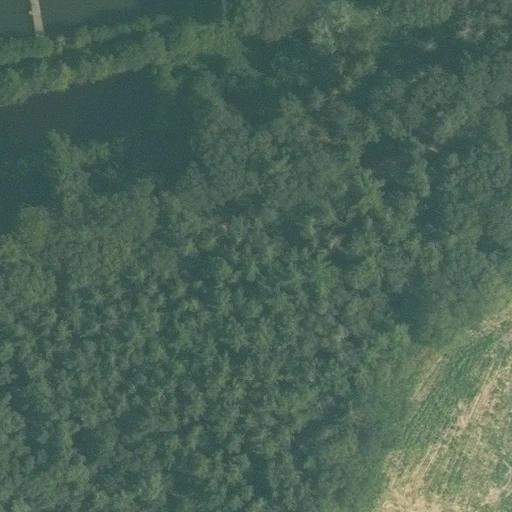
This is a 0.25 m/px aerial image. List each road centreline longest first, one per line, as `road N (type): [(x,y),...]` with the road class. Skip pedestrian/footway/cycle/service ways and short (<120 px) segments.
road 1 (track): [(298,198),(0,317)]
road 2 (track): [(511,113),(298,198)]
